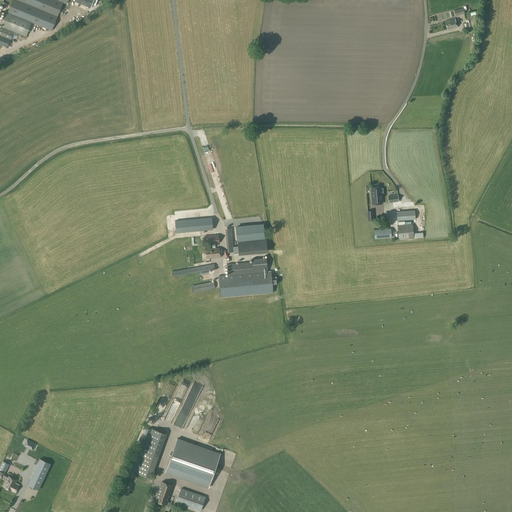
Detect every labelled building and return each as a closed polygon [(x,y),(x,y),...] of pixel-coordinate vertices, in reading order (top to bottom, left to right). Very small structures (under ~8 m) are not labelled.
[(12,0),(8,12),(31,22),(51,30),(63,2),(67,3),(67,0),(12,0)] [(454,10),(455,16),(465,14),(463,8),(454,10)] [(26,36),(31,22),(8,12),(2,27),(0,25),(0,44),(7,48),(14,31),(26,36)] [(445,21),(447,30),(457,27),(455,18),(445,21)] [(405,178),(392,189),(395,194),(399,191),(400,193),(405,190),(403,188),(409,183),(405,178)] [(381,186),(371,187),(372,204),(382,203),(382,193),(383,193),(383,188),(381,188),(381,186)] [(397,221),(415,219),(415,210),(396,211),(397,221)] [(176,233),(213,229),(212,217),(175,221),(176,233)] [(237,241),(265,238),(263,223),(259,224),(235,226),(237,241)] [(398,240),(414,238),(413,224),(397,225),(398,240)] [(233,252),(234,252),(233,247),(232,228),(225,228),(228,252),(233,252)] [(393,232),(393,228),(391,228),(374,229),(375,239),(391,238),(391,232),(393,232)] [(210,244),(219,243),(219,234),(204,236),(205,244),(206,249),(204,249),(205,258),(220,257),(220,248),(211,248),(210,244)] [(238,246),(233,247),(234,252),(233,252),(233,254),(238,254),(257,252),(267,251),(266,239),(256,240),(237,242),(238,246)] [(252,259),(253,262),(254,273),(268,271),(267,258),(252,259)] [(229,275),(254,273),(253,262),(228,264),(229,275)] [(215,268),(214,264),(172,271),(173,277),(215,269),(215,268)] [(229,275),(219,276),(221,297),(273,292),(272,271),(268,271),(254,273),(229,275)] [(215,288),(214,281),(192,285),(193,292),(215,288)] [(188,408),(190,402),(186,401),(180,416),(183,417),(186,410),(184,410),(185,407),(188,408)] [(152,428),(137,472),(151,477),(166,433),(152,428)] [(208,487),(220,453),(177,438),(165,472),(208,487)] [(32,450),(35,444),(27,439),(24,446),(32,450)] [(14,452),(9,464),(22,468),(26,456),(14,452)] [(30,480),(28,485),(30,486),(38,490),(40,485),(49,467),(51,464),(40,459),(38,462),(33,473),(30,480)] [(0,465),(0,471),(4,474),(9,464),(3,461),(0,465)] [(15,482),(17,480),(8,476),(8,477),(3,475),(2,477),(6,480),(3,486),(15,492),(19,484),(15,482)] [(173,485),(162,481),(155,500),(166,504),(173,485)] [(200,511),(205,497),(181,488),(176,502),(200,511)]
